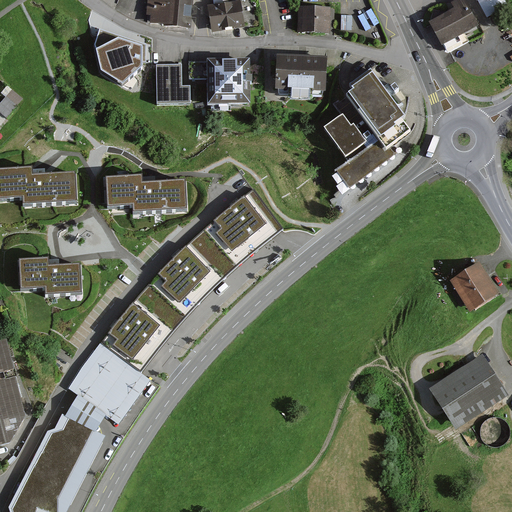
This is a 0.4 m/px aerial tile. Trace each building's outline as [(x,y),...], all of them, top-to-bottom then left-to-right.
[(147,0),(147,22),(192,24),(193,0),(147,0)] [(214,5),(207,6),(212,34),(245,28),(241,1),(229,3),(214,5)] [(464,3),(430,23),(446,49),(479,29),(464,3)] [(331,8),(298,7),(297,34),(330,35),(331,8)] [(141,45),(118,38),(97,49),(102,69),(123,82),(141,65),(141,45)] [(327,59),(277,58),(276,93),(326,94),(327,59)] [(208,62),(190,62),(190,78),(208,78),(209,102),(249,102),(249,59),(208,59),(208,62)] [(181,65),(157,65),(157,103),(190,103),(189,86),(181,86),(181,65)] [(379,140),(336,174),(349,190),(395,155),(391,150),(411,134),(403,123),(408,119),(372,73),(350,90),(354,95),(348,99),(379,140)] [(0,114),(7,120),(23,103),(12,93),(0,107),(0,114)] [(343,116),(324,130),(346,159),(367,143),(353,125),(351,127),(343,116)] [(32,170),(0,171),(0,201),(23,201),(23,207),(76,205),(75,176),(40,178),(32,178),(32,170)] [(142,178),(107,179),(108,210),(134,209),(134,215),(187,213),(186,185),(143,186),(142,178)] [(253,192),(205,232),(235,267),(282,230),(253,192)] [(205,232),(149,288),(185,318),(235,267),(205,232)] [(49,261),(20,262),(21,293),(47,292),(47,298),(82,296),(81,268),(55,269),(49,269),(49,261)] [(480,264),(451,282),(471,313),(500,295),(480,264)] [(149,288),(105,342),(141,372),(185,318),(149,288)] [(6,339),(0,340),(0,441),(11,439),(26,414),(6,339)] [(75,390),(81,399),(69,423),(57,431),(15,508),(16,511),(57,511),(58,510),(58,497),(100,429),(111,414),(124,422),(153,383),(104,350),(75,390)] [(482,356),(432,386),(456,425),(506,396),(482,356)] [(501,440),(505,425),(486,420),(482,434),(501,440)]
